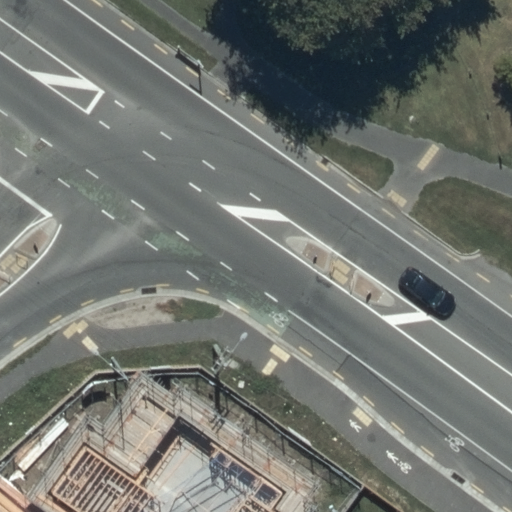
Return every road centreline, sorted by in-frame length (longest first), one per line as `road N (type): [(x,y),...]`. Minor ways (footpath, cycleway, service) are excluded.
road 1 (secondary): [(175,160),(511,397)]
road 2 (unclassified): [(175,160),(106,249),(0,328)]
road 3 (unclassified): [(0,205),(88,101)]
